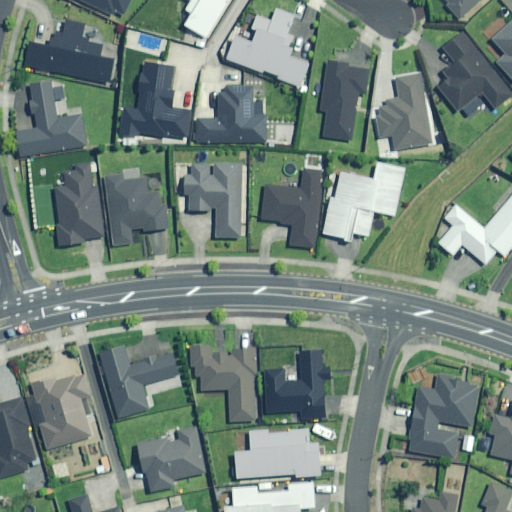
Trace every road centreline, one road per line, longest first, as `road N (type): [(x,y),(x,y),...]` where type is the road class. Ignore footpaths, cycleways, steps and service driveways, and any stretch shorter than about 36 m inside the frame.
road 1 (secondary): [(390,304),(210,289),(27,312)]
road 2 (residential): [(358,511),(358,462),(390,304)]
road 3 (secondary): [(511,340),(390,304)]
